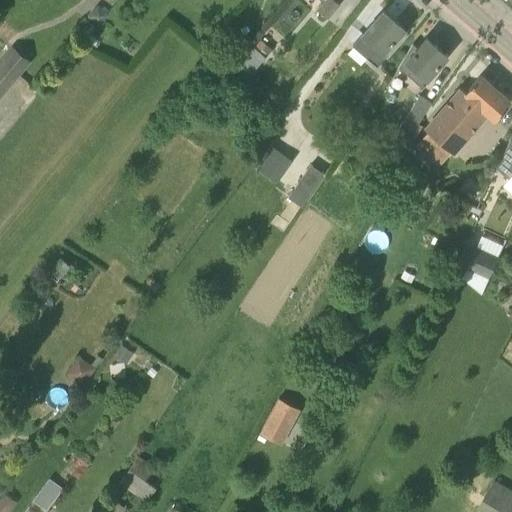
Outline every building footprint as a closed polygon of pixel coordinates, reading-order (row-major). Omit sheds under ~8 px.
[(320,0),(324,3),(318,10),(328,19),(340,4),(334,0),(320,0)] [(108,14),(97,5),(87,17),(99,26),(108,14)] [(377,66),(388,54),(385,51),(405,28),(383,9),(362,33),(363,34),(353,45),(377,66)] [(95,27),(87,20),(78,32),(86,38),(95,27)] [(447,55),(435,44),(427,37),(418,48),(413,43),(399,67),(421,86),(447,55)] [(255,47),(263,54),(266,56),(273,49),(262,39),(255,47)] [(0,98),(19,75),(30,61),(11,45),(0,58),(0,98)] [(511,101),(480,74),(466,92),(461,88),(426,129),(428,131),(415,144),(439,166),(452,152),(454,154),(489,113),(496,119),(511,101)] [(409,141),(432,102),(420,95),(396,133),(409,141)] [(511,168),(511,143),(509,141),(498,164),(507,172),(510,167),(511,168)] [(259,166),(279,179),(294,156),(274,143),(259,166)] [(281,235),(301,206),(324,173),(311,164),(289,197),(268,226),(281,235)] [(479,214),(481,210),(472,206),(470,210),(479,214)] [(497,255),(475,245),(474,244),(465,266),(466,267),(487,276),(488,277),(498,255),(497,255)] [(71,264),(61,255),(49,269),(59,277),(71,264)] [(134,353),(120,343),(112,354),(126,364),(134,353)] [(88,383),(98,362),(77,353),(68,374),(88,383)] [(152,377),(157,371),(150,365),(146,370),(152,377)] [(281,443),(300,407),(279,397),(261,432),(281,443)] [(145,503),(155,488),(145,480),(153,466),(138,456),(118,483),(145,503)] [(63,488),(49,478),(43,487),(57,497),(63,488)] [(506,511),(511,511),(511,489),(494,479),(483,499),(506,511)] [(0,511),(10,511),(17,502),(4,492),(0,497),(0,511)] [(121,511),(125,507),(110,497),(99,511),(121,511)]
